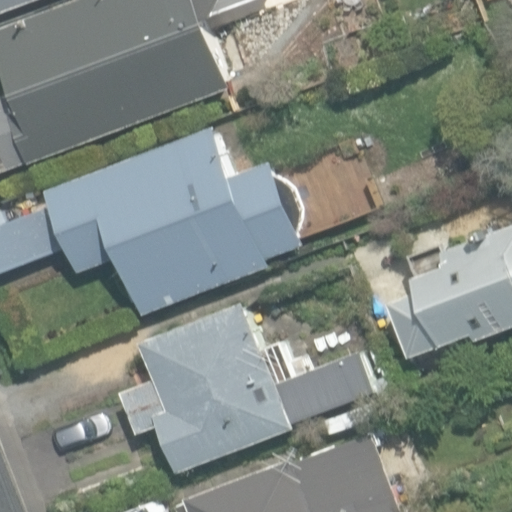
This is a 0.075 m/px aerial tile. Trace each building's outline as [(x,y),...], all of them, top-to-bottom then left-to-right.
[(0,0),(0,5),(2,11),(32,0),(0,0)] [(31,162),(237,84),(212,17),(256,0),(69,0),(0,26),(0,60),(15,101),(0,107),(0,169),(30,158),(31,162)] [(122,258),(144,314),(273,264),(272,263),(313,246),(278,155),(242,169),(223,120),(48,188),(54,202),(0,222),(0,275),(71,248),(81,275),(122,258)] [(399,300),(419,354),(483,329),(485,337),(511,326),(511,226),(451,250),(455,262),(427,272),(419,252),(400,259),(414,295),(399,300)] [(166,422),(184,469),(302,424),(300,418),(382,387),(367,347),(315,367),(309,353),(296,358),(288,336),(271,343),(254,298),(149,338),(163,375),(128,388),(144,430),(166,422)] [(405,511),(378,432),(301,460),(299,456),(192,493),(194,500),(184,504),(186,511),(405,511)]
